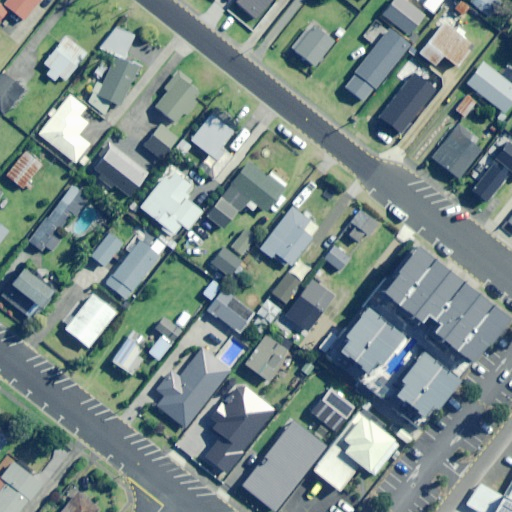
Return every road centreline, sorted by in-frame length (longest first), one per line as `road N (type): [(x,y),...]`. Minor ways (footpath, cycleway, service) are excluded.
road 1 (unclassified): [(511,289),(155,0)]
road 2 (residential): [(175,489),(0,352)]
